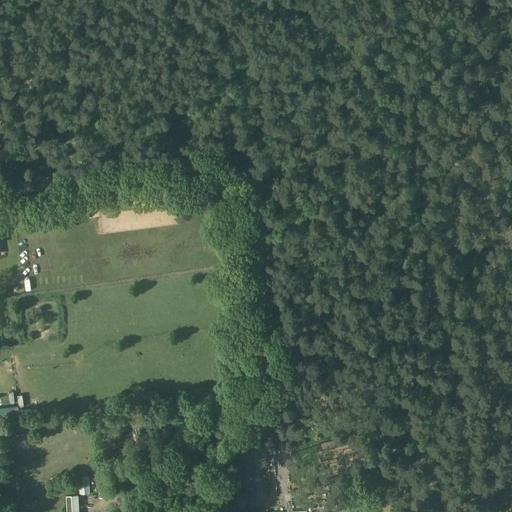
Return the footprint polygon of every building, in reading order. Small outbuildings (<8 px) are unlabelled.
[(31,204),(31,210),(33,221),(65,216),(62,199),(31,204)] [(167,404),(168,420),(194,418),(192,402),(167,404)] [(0,419),(20,417),(19,406),(0,407),(0,419)] [(152,429),(141,435),(149,449),(160,444),(152,429)] [(130,444),(112,453),(118,466),(136,457),(130,444)] [(90,493),(89,476),(78,476),(79,494),(90,493)] [(65,511),(79,511),(79,495),(65,495),(65,511)]
